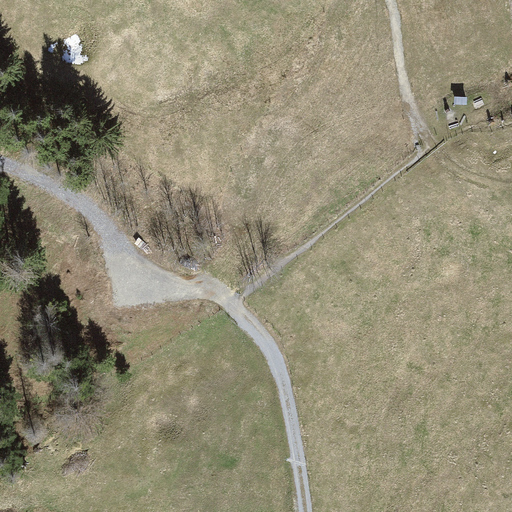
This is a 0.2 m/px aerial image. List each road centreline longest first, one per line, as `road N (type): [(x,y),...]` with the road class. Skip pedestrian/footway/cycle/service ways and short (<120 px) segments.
road 1 (track): [(0,166),(237,307)]
road 2 (track): [(237,307),(277,360),(304,511)]
